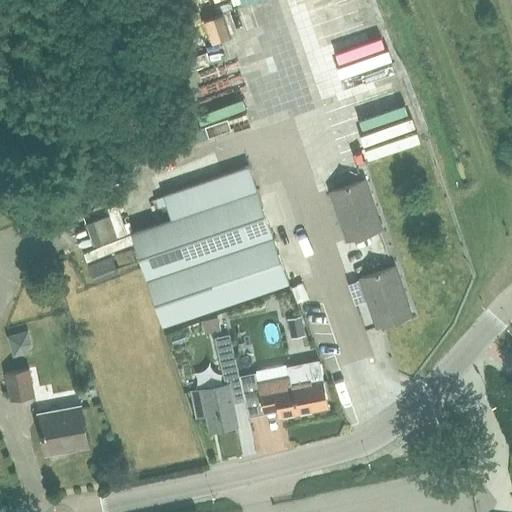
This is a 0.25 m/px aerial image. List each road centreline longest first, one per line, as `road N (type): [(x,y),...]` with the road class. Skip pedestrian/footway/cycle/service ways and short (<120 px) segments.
road 1 (tertiary): [(61,511),(301,461),(388,429),(511,309)]
road 2 (unknown): [(388,429),(302,175),(304,128)]
road 3 (unknown): [(54,511),(0,395),(0,257)]
road 4 (unknown): [(304,128),(217,153),(113,205)]
road 5 (unknown): [(457,362),(482,413),(486,448),(430,511)]
road 6 (unknown): [(304,128),(269,0)]
